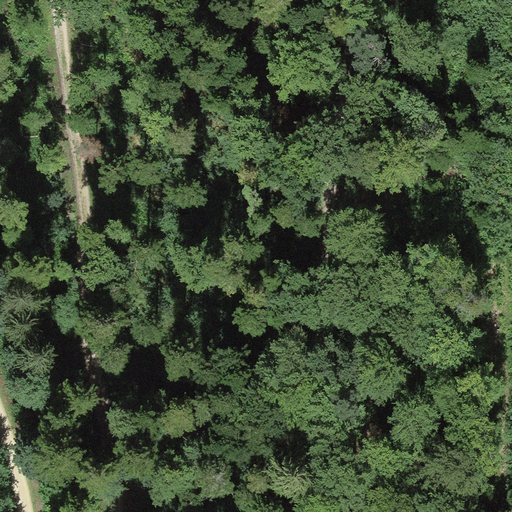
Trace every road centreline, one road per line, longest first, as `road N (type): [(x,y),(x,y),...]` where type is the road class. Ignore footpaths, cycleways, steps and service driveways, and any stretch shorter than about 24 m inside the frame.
road 1 (track): [(56,0),(72,196),(122,484),(118,511)]
road 2 (track): [(317,511),(329,163),(360,0)]
road 3 (track): [(511,241),(506,511)]
